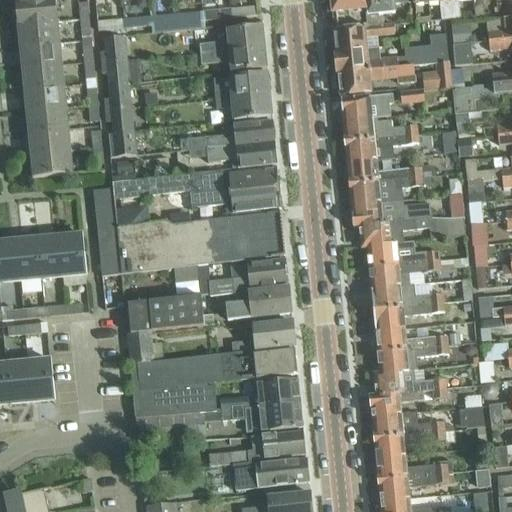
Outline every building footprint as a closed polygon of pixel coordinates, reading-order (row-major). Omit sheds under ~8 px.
[(367,10),(366,0),(330,0),(333,27),(356,25),(354,12),(367,10)] [(366,0),(367,10),(369,28),(384,27),(383,19),(379,19),(378,15),(396,13),(395,5),(412,3),(411,0),(366,0)] [(451,21),(449,0),(425,0),(426,4),(441,3),(443,21),(451,21)] [(472,0),(449,0),(451,21),(461,20),(459,2),(472,0)] [(472,0),(474,19),(483,18),(481,0),(472,0)] [(57,24),(55,2),(16,6),(18,27),(57,24)] [(256,3),(229,6),(230,20),(257,17),(256,3)] [(80,21),(89,20),(88,4),(78,5),(80,21)] [(229,6),(202,9),(203,22),(204,22),(230,20),(229,6)] [(203,22),(202,9),(176,11),(178,32),(205,30),(204,22),(203,22)] [(178,32),(176,11),(149,14),(151,28),(152,35),(178,32)] [(151,28),(149,14),(123,17),(125,30),(151,28)] [(125,30),(123,17),(97,19),(98,33),(125,30)] [(92,42),(89,20),(80,21),(82,43),(92,42)] [(336,54),(336,53),(335,53),(337,76),(339,76),(338,75),(413,68),(437,65),(448,64),(447,50),(444,22),(433,23),(435,41),(429,41),(430,47),(403,49),(404,55),(378,57),(377,46),(366,47),(366,51),(336,54)] [(60,45),(57,24),(18,27),(20,49),(60,45)] [(469,25),(450,27),(452,45),(470,44),(469,25)] [(384,27),(369,28),(334,32),(336,53),(336,54),(366,51),(366,47),(365,38),(395,35),(394,26),(384,27)] [(202,55),(265,49),(262,27),(226,31),(228,42),(201,45),(202,55)] [(489,43),(511,40),(511,31),(488,34),(489,43)] [(127,62),(126,60),(124,38),(104,40),(105,53),(100,54),(101,65),(127,62)] [(511,40),(489,43),(489,52),(511,49),(511,40)] [(94,63),(92,42),(82,43),(84,64),(94,63)] [(60,45),(20,49),(22,70),(62,66),(60,45)] [(470,45),(452,47),(454,68),(472,66),(470,45)] [(265,49),(202,55),(203,65),(230,62),(231,74),(267,70),(265,49)] [(127,62),(101,65),(102,76),(107,76),(108,87),(129,85),(147,83),(145,62),(127,63),(127,62)] [(94,63),(84,64),(86,86),(96,85),(94,63)] [(420,74),(422,91),(439,89),(451,88),(448,65),(434,66),(435,73),(420,74)] [(62,66),(22,70),(25,92),(64,88),(62,66)] [(414,83),(413,68),(338,75),(339,76),(341,97),(360,95),(370,94),(369,81),(399,78),(400,85),(414,83)] [(453,90),(464,89),(462,71),(452,72),(453,90)] [(267,74),(229,78),(213,80),(215,101),(270,96),(267,74)] [(511,74),(492,77),(493,86),(511,83),(511,74)] [(511,83),(493,86),(464,89),(453,90),(456,113),(474,111),(472,97),(511,93),(511,83)] [(98,106),(96,85),(86,86),(89,107),(98,106)] [(129,85),(108,87),(110,101),(105,101),(106,112),(131,109),(129,85)] [(66,110),(64,88),(25,92),(27,113),(66,110)] [(425,93),(402,95),(403,105),(426,103),(425,93)] [(270,96),(215,101),(216,110),(232,108),(233,122),(272,118),(270,96)] [(343,122),(371,119),(390,117),(389,105),(394,105),(393,96),(341,101),(343,122)] [(157,97),(145,98),(146,108),(158,107),(157,97)] [(100,123),(98,106),(89,107),(90,124),(100,123)] [(131,109),(106,112),(107,124),(112,124),(113,136),(133,134),(131,109)] [(68,131),(66,110),(27,113),(29,135),(68,131)] [(479,139),(478,130),(476,116),(456,118),(459,141),(470,140),(479,139)] [(371,119),(343,122),(345,144),(397,139),(396,129),(373,131),(371,119)] [(233,126),(234,137),(224,138),(224,136),(190,140),(191,151),(206,149),(224,147),(236,147),(274,143),(272,122),(233,126)] [(511,126),(478,130),(479,139),(498,137),(511,136),(511,126)] [(404,138),(417,137),(416,127),(403,128),(404,138)] [(70,153),(68,131),(29,135),(31,156),(70,153)] [(93,150),(102,149),(101,133),(91,134),(93,150)] [(113,136),(115,159),(135,157),(133,134),(113,136)] [(511,136),(498,137),(499,147),(511,145),(511,136)] [(417,137),(404,138),(405,146),(418,145),(417,137)] [(398,147),(397,139),(345,144),(347,165),(376,162),(374,150),(398,147)] [(472,156),(470,140),(459,141),(460,157),(472,156)] [(224,147),(206,149),(207,162),(237,159),(238,170),(276,166),(274,143),(236,147),(224,147)] [(102,149),(93,150),(95,167),(104,166),(102,149)] [(70,153),(31,156),(33,177),(32,177),(32,180),(74,175),(73,173),(72,173),(70,153)] [(511,170),(501,171),(478,174),(477,161),(466,163),(468,184),(484,182),(502,180),(511,179),(511,170)] [(132,162),(117,163),(118,176),(133,175),(132,162)] [(376,162),(347,165),(349,186),(400,180),(400,171),(377,173),(376,162)] [(408,179),(421,178),(420,169),(407,170),(408,179)] [(422,188),(421,178),(408,179),(409,189),(422,188)] [(511,179),(502,180),(503,189),(511,188),(511,179)] [(401,190),(400,180),(349,186),(351,207),(403,201),(401,190)] [(484,182),(468,184),(470,205),(480,204),(486,203),(484,182)] [(279,188),(191,197),(192,208),(232,204),(233,215),(281,210),(279,188)] [(114,200),(113,190),(93,192),(97,231),(100,259),(119,257),(117,227),(115,210),(114,200)] [(462,197),(451,198),(453,218),(464,217),(462,197)] [(403,201),(351,207),(353,228),(406,222),(432,220),(430,204),(403,207),(403,201)] [(470,215),(481,214),(481,212),(480,204),(470,205),(469,205),(469,213),(470,215)] [(117,227),(145,224),(143,208),(115,210),(117,227)] [(496,224),(506,223),(505,213),(495,214),(496,224)] [(166,222),(117,227),(119,257),(121,276),(141,274),(208,265),(285,257),(281,214),(173,225),(166,222)] [(406,222),(353,228),(353,229),(359,228),(362,249),(368,248),(395,246),(395,244),(405,243),(404,232),(433,228),(434,240),(466,236),(464,217),(453,218),(432,220),(406,222)] [(80,237),(58,239),(62,278),(84,276),(84,277),(86,277),(82,236),(80,236),(80,237)] [(62,278),(58,239),(37,241),(41,280),(62,278)] [(41,280),(37,241),(15,243),(19,282),(41,280)] [(0,284),(19,282),(15,243),(0,244),(0,284)] [(396,256),(395,246),(368,248),(370,270),(438,262),(437,252),(396,256)] [(466,259),(438,262),(439,271),(467,269),(466,259)] [(236,292),(247,291),(249,291),(249,289),(250,289),(288,285),(286,262),(247,266),(232,268),(233,281),(210,283),(209,283),(210,297),(236,294),(236,292)] [(439,271),(438,262),(370,270),(372,290),(399,287),(398,275),(439,271)] [(484,269),(476,269),(478,289),(486,288),(484,269)] [(200,288),(200,280),(178,281),(178,289),(200,288)] [(464,302),(472,301),(471,282),(462,283),(464,302)] [(414,286),(399,287),(372,290),(374,311),(443,305),(442,295),(415,298),(414,286)] [(236,292),(236,294),(237,304),(226,305),(227,321),(291,314),(289,290),(250,294),(250,293),(249,294),(247,291),(236,292)] [(131,335),(148,333),(204,327),(201,298),(148,303),(128,305),(131,335)] [(11,312),(0,312),(0,319),(0,322),(23,320),(22,311),(21,302),(10,303),(11,312)] [(66,307),(67,316),(83,315),(82,305),(66,307)] [(443,305),(374,311),(376,333),(404,329),(402,317),(443,313),(443,305)] [(67,316),(66,307),(49,308),(50,318),(67,316)] [(511,308),(503,310),(493,311),(494,320),(511,317),(511,308)] [(44,318),(43,309),(22,311),(23,320),(44,318)] [(511,317),(494,320),(482,321),(483,329),(505,327),(505,328),(511,327),(511,317)] [(254,327),(255,341),(231,344),(232,354),(294,347),(292,323),(254,327)] [(41,327),(25,328),(26,337),(42,336),(41,327)] [(26,337),(25,328),(7,330),(8,339),(26,337)] [(405,341),(404,329),(376,333),(378,354),(447,347),(446,337),(405,341)] [(148,333),(131,335),(127,336),(130,365),(151,362),(148,333)] [(459,336),(449,337),(450,347),(460,346),(459,336)] [(511,351),(507,352),(507,345),(484,347),(485,363),(493,363),(508,361),(511,360),(511,351)] [(447,347),(378,354),(380,375),(402,372),(408,371),(406,360),(447,356),(447,347)] [(151,362),(130,365),(133,392),(208,384),(209,385),(297,376),(295,351),(265,354),(266,359),(255,361),(254,352),(151,362)] [(28,364),(32,404),(52,402),(52,403),(55,402),(51,361),(48,361),(48,362),(28,364)] [(485,363),(479,364),(479,366),(481,385),(495,384),(493,363),(485,363)] [(28,364),(6,366),(10,406),(32,404),(28,364)] [(6,366),(0,366),(0,406),(10,406),(6,366)] [(402,372),(380,375),(374,375),(376,396),(434,391),(445,390),(445,380),(403,384),(402,372)] [(242,409),(300,404),(298,381),(257,385),(258,398),(215,402),(217,413),(222,412),(222,417),(233,416),(232,407),(242,406),(242,409)] [(212,414),(209,385),(208,384),(133,392),(136,419),(212,414)] [(485,387),(482,391),(482,396),(486,400),(491,399),(495,395),(494,390),(490,386),(485,387)] [(445,390),(434,391),(434,399),(446,398),(445,390)] [(434,391),(376,396),(370,397),(372,418),(401,416),(399,403),(434,399),(434,391)] [(217,413),(212,414),(136,419),(138,444),(158,442),(223,437),(222,423),(244,420),(246,434),(303,428),(300,404),(242,409),(242,406),(232,407),(233,416),(222,417),(222,412),(217,413)] [(501,405),(489,406),(491,427),(503,426),(501,405)] [(483,429),(481,409),(462,410),(462,412),(457,412),(459,430),(464,430),(464,431),(476,430),(483,429)] [(401,416),(372,418),(374,440),(443,433),(442,423),(430,424),(402,427),(401,416)] [(483,429),(476,430),(477,445),(485,444),(484,430),(483,429)] [(303,432),(262,437),(265,461),(306,456),(303,432)] [(443,433),(374,440),(376,461),(405,458),(404,446),(444,442),(443,433)] [(248,452),(209,455),(210,467),(222,466),(233,465),(249,464),(249,462),(248,452)] [(405,458),(376,461),(378,482),(451,475),(450,465),(406,470),(405,458)] [(233,465),(222,466),(224,481),(251,478),(250,477),(267,475),(268,488),(309,484),(306,460),(266,465),(265,461),(249,462),(249,464),(233,465)] [(487,472),(475,473),(476,490),(489,489),(487,472)] [(452,484),(451,475),(378,482),(381,503),(409,501),(408,488),(452,484)] [(511,477),(499,479),(500,489),(511,487),(511,477)] [(92,493),(91,482),(83,483),(84,494),(92,493)] [(48,511),(44,492),(51,490),(51,489),(18,496),(0,498),(1,511),(48,511)] [(311,511),(310,494),(290,496),(267,498),(268,507),(251,509),(251,511),(241,511),(242,509),(208,511),(311,511)] [(492,511),(491,495),(468,497),(469,511),(492,511)] [(410,511),(409,501),(381,503),(381,511),(452,511),(452,508),(410,511)]
